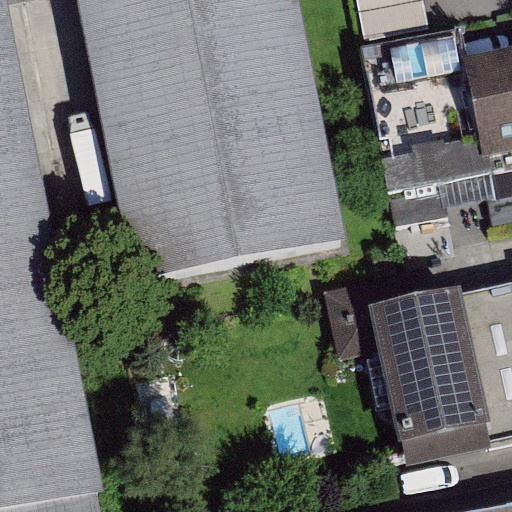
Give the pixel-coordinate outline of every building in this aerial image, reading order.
[(348,259),(296,0),(77,0),(137,301),(348,259)] [(360,0),(366,47),(430,39),(425,0),(360,0)] [(511,172),(511,69),(468,79),(488,178),(511,172)] [(0,511),(92,511),(0,77),(0,511)] [(342,370),(380,362),(409,493),(490,475),(454,310),(417,318),(409,281),(327,299),(342,370)] [(180,378),(141,381),(146,442),(185,438),(180,378)]
